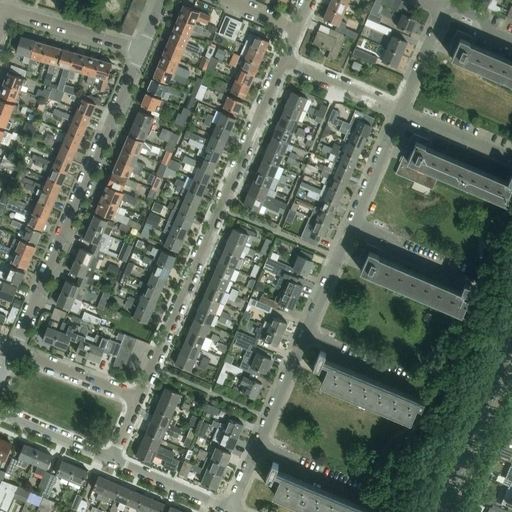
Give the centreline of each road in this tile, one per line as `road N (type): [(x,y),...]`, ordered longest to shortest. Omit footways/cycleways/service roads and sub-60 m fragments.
road 1 (residential): [(137,398),(283,61)]
road 2 (residential): [(13,350),(140,50)]
road 3 (tertiary): [(445,511),(511,354)]
road 4 (residential): [(389,508),(290,469),(258,442)]
road 5 (residential): [(140,50),(8,10)]
road 6 (residential): [(477,283),(351,228)]
road 7 (residential): [(430,390),(304,337)]
road 8 (residential): [(137,398),(13,350)]
road 9 (residential): [(351,228),(401,110)]
road 10 (residential): [(401,110),(283,61)]
road 11 (residential): [(229,510),(113,460)]
road 12 (residential): [(113,460),(0,412)]
road 13 (residential): [(511,159),(401,110)]
